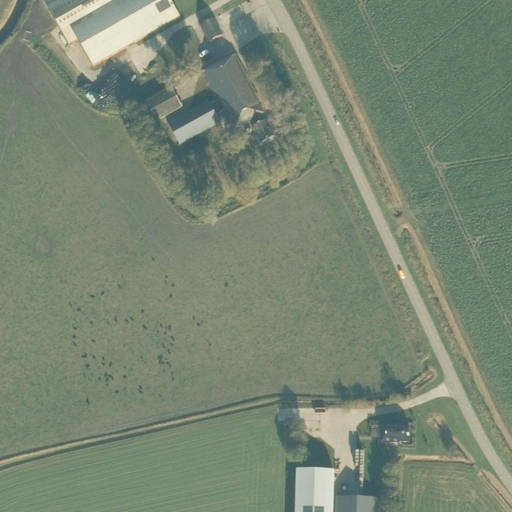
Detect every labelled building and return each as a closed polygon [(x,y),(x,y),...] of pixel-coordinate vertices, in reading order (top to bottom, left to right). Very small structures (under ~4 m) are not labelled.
[(43,0),(69,45),(77,40),(93,67),(180,17),(170,0),(43,0)] [(200,26),(209,43),(222,36),(213,19),(200,26)] [(217,101),(210,105),(208,101),(168,124),(180,145),(220,122),(216,115),(223,112),(233,130),(256,118),(259,124),(252,127),(261,143),(274,137),(262,115),(264,113),(258,103),(260,101),(235,56),(202,74),(217,101)] [(137,107),(148,127),(182,107),(171,88),(137,107)] [(400,444),(400,443),(409,443),(409,427),(401,427),(401,426),(382,425),(382,443),(400,444)] [(332,511),(334,471),(296,470),(295,511),(332,511)] [(335,511),(378,511),(379,499),(336,498),(335,511)]
